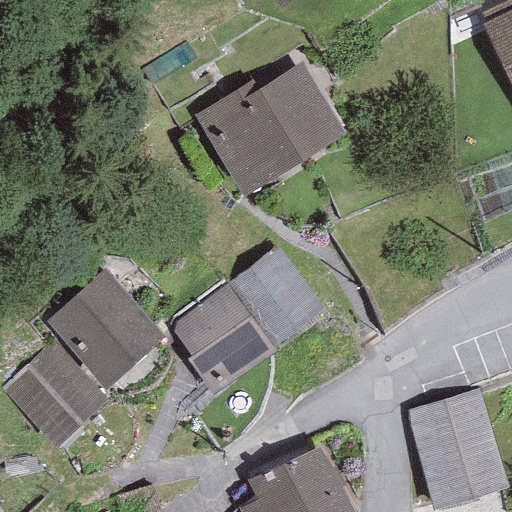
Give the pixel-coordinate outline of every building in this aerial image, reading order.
[(306,0),(323,28),(370,0),(306,0)] [(287,99),(234,133),(283,209),(379,147),(340,87),(297,114),(287,99)] [(308,268),(262,303),(310,366),(356,330),(308,268)] [(144,293),(90,338),(148,407),(202,362),(144,293)] [(262,303),(211,343),(259,405),(310,366),(262,303)] [(94,367),(48,412),(100,465),(146,420),(94,367)] [(482,391),(408,413),(435,504),(509,482),(482,391)] [(274,499),(256,509),(257,511),(368,511),(330,443),(263,480),(274,499)] [(8,511),(0,502),(0,511),(8,511)]
